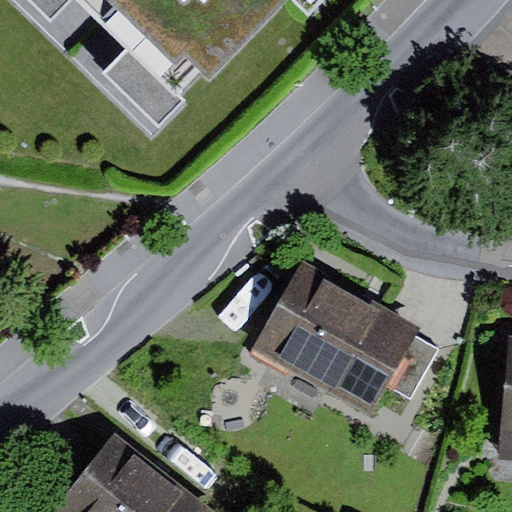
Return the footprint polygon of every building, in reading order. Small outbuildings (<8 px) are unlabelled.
[(300,0),(308,6),(313,0),(29,0),(52,21),(72,0),(75,0),(95,19),(124,47),(103,69),(159,123),(188,93),(181,87),(204,62),(213,70),(280,0),(300,0)] [(511,100),(501,142),(511,145),(511,100)] [(418,329),(302,264),(256,346),(372,410),(387,383),(415,333),(418,329)] [(511,331),(506,332),(499,466),(511,466),(511,331)] [(415,333),(387,383),(412,397),(440,347),(415,333)] [(208,511),(113,434),(53,507),(58,511),(208,511)]
